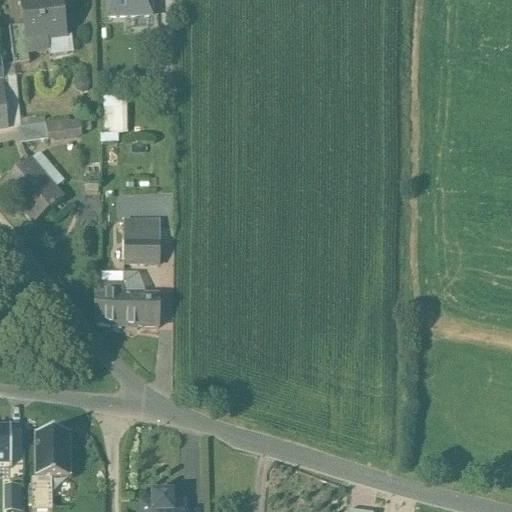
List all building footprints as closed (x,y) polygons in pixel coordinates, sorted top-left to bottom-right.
[(151,0),(105,0),(105,23),(126,23),(126,33),(145,33),(145,22),(152,22),(151,0)] [(61,3),(20,9),(23,29),(26,46),(27,46),(66,40),(61,3)] [(23,29),(9,31),(14,68),(30,66),(27,46),(26,46),(23,29)] [(21,130),(14,68),(1,70),(2,83),(7,132),(16,131),(21,130)] [(121,136),(120,112),(104,112),(105,136),(121,136)] [(79,122),(44,127),(46,144),(81,139),(79,122)] [(21,130),(16,131),(19,148),(46,144),(44,127),(21,130)] [(30,163),(0,188),(33,227),(62,201),(30,163)] [(159,225),(123,224),(123,243),(159,244),(159,225)] [(159,244),(123,243),(123,267),(159,267),(159,244)] [(122,277),(101,276),(100,288),(95,288),(94,331),(120,332),(121,296),(122,296),(122,277)] [(122,296),(121,296),(120,332),(122,332),(122,330),(136,330),(135,332),(137,332),(137,330),(158,330),(158,299),(142,299),(142,297),(122,296)] [(0,433),(0,478),(15,479),(14,434),(0,433)] [(65,485),(64,443),(27,444),(29,511),(47,511),(46,486),(65,485)] [(0,494),(1,511),(18,511),(18,493),(0,494)]
